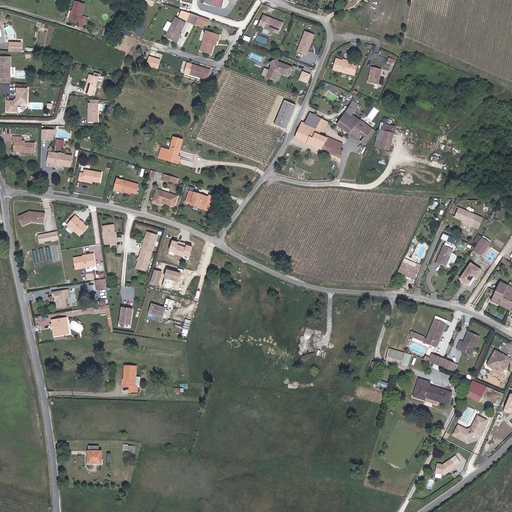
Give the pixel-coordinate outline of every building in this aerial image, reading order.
[(75,1),(72,10),(72,11),(71,11),(69,19),(80,23),(79,26),(83,27),(86,17),(82,16),(85,4),(75,1)] [(225,10),(222,20),(227,22),(230,12),(225,10)] [(197,21),(199,16),(191,14),(188,21),(195,24),(197,21)] [(284,22),(264,14),(259,25),(279,33),(284,22)] [(199,16),(197,21),(209,25),(210,20),(199,16)] [(179,39),(177,38),(185,23),(175,17),(165,36),(177,43),(179,39)] [(102,35),(109,38),(111,31),(104,28),(102,35)] [(211,54),(214,45),(216,40),(217,40),(218,41),(220,36),(207,31),(200,50),(211,54)] [(306,31),(302,41),(311,44),(315,35),(306,31)] [(311,44),(302,41),(298,52),(307,55),(311,44)] [(12,42),(11,52),(23,52),(23,43),(12,42)] [(0,77),(11,77),(11,56),(1,56),(0,77)] [(350,61),(349,63),(336,59),(333,69),(354,75),(358,64),(350,61)] [(267,78),(275,81),(278,72),(288,76),(291,67),(279,63),(278,64),(276,60),(270,63),(271,67),(267,78)] [(192,66),(191,69),(205,73),(203,79),(207,81),(210,72),(192,66)] [(371,67),(368,82),(378,85),(382,69),(371,67)] [(205,73),(191,69),(189,75),(203,79),(205,73)] [(308,83),(312,73),(303,70),(299,79),(308,83)] [(90,76),(85,93),(95,96),(100,78),(90,76)] [(21,103),(27,103),(28,89),(18,88),(17,98),(14,100),(8,100),(7,111),(18,111),(18,105),(21,103)] [(88,122),(98,123),(100,100),(92,100),(92,104),(90,104),(88,122)] [(337,125),(349,134),(360,120),(352,114),(358,107),(360,108),(361,106),(353,100),(346,111),(337,125)] [(285,101),(275,125),(286,130),(296,105),(285,101)] [(317,129),(321,119),(310,113),(305,123),(317,129)] [(321,149),(327,138),(323,136),(324,132),(329,122),(321,119),(317,129),(305,123),(301,121),(295,138),(303,141),(309,144),(321,149)] [(374,131),(360,120),(349,134),(357,139),(361,134),(365,137),(361,142),(364,144),(374,131)] [(54,130),(42,130),(42,139),(54,139),(54,130)] [(380,148),(384,131),(379,130),(375,146),(380,148)] [(393,133),(384,131),(380,148),(389,150),(393,133)] [(12,137),(12,141),(14,141),(13,151),(24,151),(24,153),(35,154),(35,143),(25,143),(26,141),(22,141),(22,137),(12,137)] [(159,158),(174,162),(176,156),(178,156),(183,140),(174,137),(170,150),(161,148),(159,158)] [(327,138),(321,149),(341,158),(344,150),(341,149),(343,145),(327,137),(327,138)] [(64,148),(65,139),(57,138),(56,147),(64,148)] [(60,152),(60,154),(50,152),(48,162),(58,164),(57,166),(62,167),(63,165),(70,167),(73,156),(65,154),(65,153),(60,152)] [(79,181),(83,181),(83,180),(92,181),(100,183),(101,173),(85,170),(84,174),(80,173),(79,181)] [(114,190),(121,192),(122,190),(130,192),(135,194),(138,185),(117,179),(114,190)] [(153,202),(163,205),(164,203),(174,207),(178,196),(157,190),(153,202)] [(194,193),(189,192),(186,201),(191,203),(191,204),(204,208),(208,197),(195,192),(194,193)] [(462,222),(472,227),(477,215),(459,207),(454,218),(462,221),(462,222)] [(40,217),(45,217),(46,213),(30,212),(19,217),(24,225),(32,221),(40,222),(40,217)] [(79,219),(80,218),(77,215),(68,224),(80,235),(88,227),(79,219)] [(482,218),(477,215),(472,227),(477,229),(482,218)] [(106,246),(117,245),(114,225),(104,227),(106,246)] [(40,242),(60,238),(58,230),(38,234),(40,242)] [(147,232),(141,251),(151,254),(157,235),(147,232)] [(482,237),(473,250),(481,256),(490,243),(482,237)] [(177,254),(192,258),(195,246),(186,243),(187,242),(175,239),(172,251),(177,252),(177,254)] [(443,247),(435,265),(444,269),(452,250),(443,247)] [(146,272),(151,254),(141,251),(136,269),(146,272)] [(95,266),(93,255),(74,259),(76,269),(95,266)] [(415,268),(417,264),(404,258),(402,262),(415,268)] [(415,268),(402,262),(398,272),(414,280),(421,266),(417,264),(415,268)] [(460,279),(470,286),(481,270),(470,263),(460,279)] [(105,279),(95,280),(97,290),(107,289),(105,279)] [(490,301),(510,310),(511,306),(511,287),(500,282),(490,301)] [(51,293),(52,297),(54,297),(54,302),(56,302),(57,309),(66,307),(64,291),(51,293)] [(166,308),(152,304),(149,314),(163,318),(166,308)] [(109,305),(100,307),(101,313),(107,313),(108,317),(111,317),(109,305)] [(132,310),(122,308),(120,323),(130,325),(132,310)] [(63,326),(67,325),(66,318),(51,320),(52,325),(54,325),(54,329),(53,329),(54,336),(65,335),(63,326)] [(186,318),(183,332),(188,333),(192,320),(186,318)] [(427,339),(437,343),(445,324),(434,320),(427,339)] [(436,346),(437,343),(427,339),(411,332),(410,336),(436,346)] [(474,344),(476,345),(480,336),(468,332),(464,342),(460,341),(456,349),(461,351),(462,349),(467,351),(472,349),(474,344)] [(462,349),(461,351),(472,355),(476,345),(474,344),(472,349),(467,351),(462,349)] [(389,349),(387,356),(402,361),(404,353),(389,349)] [(503,370),(505,370),(511,359),(495,350),(489,362),(489,364),(495,367),(497,367),(503,370)] [(405,351),(402,362),(409,364),(412,354),(405,351)] [(444,359),(435,355),(431,362),(441,367),(444,359)] [(402,361),(387,356),(386,360),(401,364),(402,361)] [(455,364),(444,359),(441,367),(451,371),(455,364)] [(489,364),(489,362),(488,365),(488,366),(494,370),(496,369),(502,372),(504,372),(505,370),(503,370),(497,367),(495,367),(489,364)] [(141,377),(136,377),(136,366),(125,366),(124,386),(130,386),(129,391),(137,392),(138,386),(140,387),(141,377)] [(419,379),(413,397),(425,400),(426,398),(448,405),(452,393),(429,386),(430,382),(419,379)] [(473,380),(470,386),(485,392),(487,387),(473,380)] [(470,386),(465,395),(481,402),(485,392),(470,386)] [(458,425),(453,435),(465,441),(478,437),(487,421),(477,416),(471,428),(466,430),(458,425)] [(101,451),(99,451),(88,451),(89,463),(102,463),(101,451)] [(442,464),(437,463),(435,472),(445,474),(456,466),(450,459),(442,464)]
